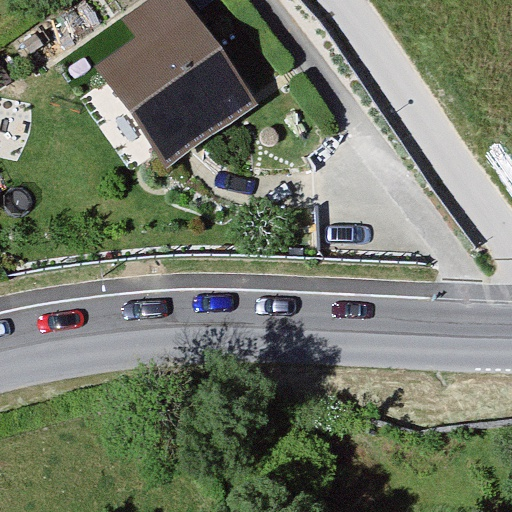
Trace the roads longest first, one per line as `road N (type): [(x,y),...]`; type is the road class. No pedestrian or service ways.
road 1 (tertiary): [(511,335),(221,327),(132,330),(0,352)]
road 2 (residential): [(511,234),(349,0)]
